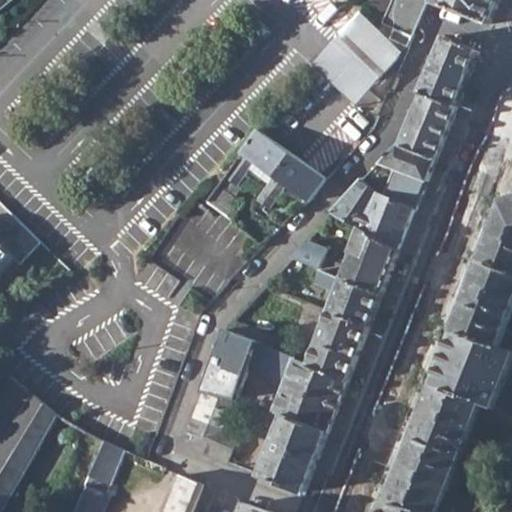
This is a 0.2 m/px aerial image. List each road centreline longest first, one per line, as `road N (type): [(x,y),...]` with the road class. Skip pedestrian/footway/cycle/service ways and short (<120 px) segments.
road 1 (residential): [(511,46),(443,22),(392,133),(214,321),(167,450),(324,511)]
road 2 (tertiary): [(342,511),(487,140)]
